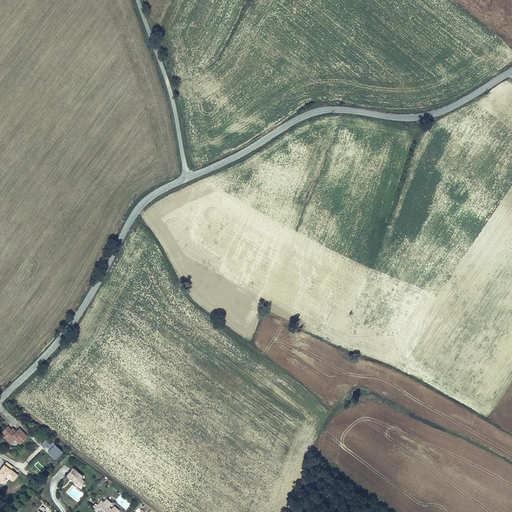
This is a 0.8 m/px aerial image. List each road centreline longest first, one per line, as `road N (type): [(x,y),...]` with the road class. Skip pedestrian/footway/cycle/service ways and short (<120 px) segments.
road 1 (tertiary): [(186,179),(320,110),(432,114),(511,70)]
road 2 (tertiary): [(0,399),(74,320),(143,201),(186,179)]
road 3 (unclassified): [(137,0),(168,86),(186,179)]
